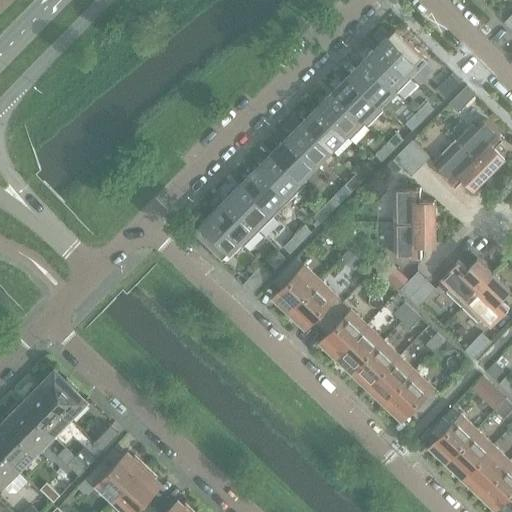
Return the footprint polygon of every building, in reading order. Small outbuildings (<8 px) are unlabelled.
[(422,56),(395,29),(380,45),(412,77),(407,72),(422,56)] [(412,77),(380,45),(378,47),(379,48),(375,51),(374,50),(370,55),(367,52),(362,57),(365,60),(364,60),(391,88),(396,93),(412,77)] [(391,88),(364,60),(363,62),(363,63),(360,67),(359,66),(349,76),(376,103),(391,88)] [(444,98),(462,80),(453,71),(435,89),(444,98)] [(376,103),(349,76),(347,77),(348,78),(344,82),(344,81),(334,91),(366,123),(361,118),(376,103)] [(458,112),(476,94),(467,85),(449,103),(458,112)] [(366,123),(334,91),(332,93),(333,93),(329,97),(328,96),(319,106),(351,138),(366,123)] [(423,119),(434,108),(427,102),(417,112),(423,119)] [(351,138),(319,106),(317,108),(318,109),(314,113),(313,112),(303,122),(330,148),(345,134),(350,139),(351,138)] [(413,130),(423,119),(417,112),(406,123),(413,130)] [(505,154),(496,145),(504,136),(487,119),(478,128),(473,123),(457,139),(489,171),(505,154)] [(330,148),(303,122),(302,123),(302,124),(299,128),(298,127),(288,137),(315,164),(330,148)] [(393,150),(404,139),(397,132),(386,143),(393,150)] [(315,164),(288,137),(286,139),(287,140),(283,144),(282,143),(272,153),(305,185),(305,184),(300,179),(315,164)] [(430,156),(413,139),(404,148),(421,165),(430,156)] [(489,171),(457,139),(441,154),(447,159),(438,168),(455,185),(464,177),(473,186),(489,171)] [(382,161),(393,150),(386,143),(375,154),(382,161)] [(421,165),(404,148),(395,157),(413,174),(421,165)] [(305,185),(272,153),(271,154),(272,155),(268,159),(267,158),(257,168),(289,200),(305,185)] [(401,169),(392,160),(383,169),(392,177),(401,169)] [(362,180),(373,170),(366,163),(356,173),(362,180)] [(289,200),(257,168),(255,170),(256,170),(253,174),(252,173),(242,183),(274,215),(289,200)] [(352,191),(362,180),(356,173),(345,184),(352,191)] [(274,215),(242,183),(240,185),(241,186),(237,189),(227,198),(259,230),(274,215)] [(435,221),(434,199),(421,199),(421,187),(396,187),(397,222),(435,221)] [(331,211),(342,200),(335,194),(325,205),(331,211)] [(259,230),(227,198),(225,200),(226,201),(222,205),(221,204),(211,214),(238,241),(243,246),(259,230)] [(321,222),(331,211),(325,205),(314,215),(321,222)] [(238,241),(211,214),(210,216),(211,216),(207,220),(206,219),(196,230),(222,257),(238,241)] [(435,244),(435,221),(397,222),(397,256),(422,256),(422,244),(435,244)] [(301,242),(312,231),(305,224),(294,235),(301,242)] [(290,253),(301,242),(294,235),(283,246),(290,253)] [(275,269),(286,257),(279,251),(268,262),(275,269)] [(288,312),(320,279),(296,256),(273,280),(281,288),(275,294),(281,300),(278,302),(288,312)] [(462,306),(494,274),(477,258),(468,267),(459,259),(442,277),(451,286),(446,291),(462,306)] [(252,292),(271,273),(261,264),(243,284),(252,292)] [(410,297),(427,279),(418,270),(401,288),(410,297)] [(509,307),(501,299),(510,289),(494,274),(462,306),(478,321),(483,316),(492,325),(509,307)] [(320,326),(343,302),(320,279),(288,312),(299,322),(301,320),(307,325),(313,319),(320,326)] [(419,306),(436,288),(427,279),(410,297),(419,306)] [(401,321),(413,309),(405,301),(394,313),(401,321)] [(335,357),(367,324),(343,302),(320,326),(328,333),(322,339),(327,344),(325,347),(335,357)] [(409,328),(421,316),(413,309),(401,321),(409,328)] [(354,370),(383,340),(367,324),(335,357),(346,367),(348,364),(354,370)] [(437,350),(446,340),(437,332),(426,344),(435,352),(437,350)] [(474,358),(491,340),(482,332),(465,350),(474,358)] [(370,385),(400,355),(383,340),(354,370),(351,372),(362,382),(365,380),(370,385)] [(451,355),(455,350),(446,340),(437,350),(443,355),(451,355)] [(387,401),(416,371),(400,355),(370,385),(368,388),(379,398),(381,396),(387,401)] [(495,378),(503,370),(495,362),(487,370),(495,378)] [(85,400),(76,391),(78,388),(67,378),(65,380),(55,371),(39,387),(37,384),(69,417),(85,400)] [(417,418),(440,394),(416,371),(387,401),(384,404),(395,414),(398,411),(403,417),(410,411),(417,418)] [(511,392),(511,381),(506,376),(500,382),(511,394),(511,392)] [(69,417),(37,384),(26,395),(29,397),(22,404),(20,401),(52,434),(69,417)] [(504,418),(511,408),(511,403),(506,398),(495,409),(504,418)] [(12,414),(5,421),(35,451),(52,434),(20,401),(9,412),(12,414)] [(446,462),(448,459),(477,429),(452,406),(430,430),(437,437),(431,444),(437,449),(435,452),(446,462)] [(0,449),(18,468),(35,451),(5,421),(3,418),(0,421),(0,449)] [(103,451),(119,433),(110,425),(94,442),(103,451)] [(462,477),(493,444),(477,429),(448,459),(454,465),(451,467),(462,477)] [(479,493),(481,491),(510,460),(493,444),(462,477),(462,478),(464,475),(470,480),(468,483),(479,493)] [(86,468),(95,459),(83,448),(75,457),(86,468)] [(0,449),(0,492),(5,488),(9,492),(17,492),(28,481),(17,469),(18,468),(0,449)] [(115,498),(146,465),(136,455),(133,458),(126,451),(112,466),(104,459),(86,478),(95,486),(99,483),(115,498)] [(86,468),(75,457),(68,464),(79,475),(86,468)] [(495,509),(511,490),(511,462),(510,460),(481,491),(487,496),(484,499),(495,509)] [(146,499),(161,484),(154,478),(156,475),(146,465),(115,498),(129,511),(149,511),(155,507),(146,499)] [(54,502),(62,493),(54,485),(45,494),(54,502)] [(511,511),(511,490),(495,509),(498,511),(511,511)] [(195,511),(186,503),(184,506),(177,499),(164,511),(160,511),(155,507),(149,511),(195,511)]
